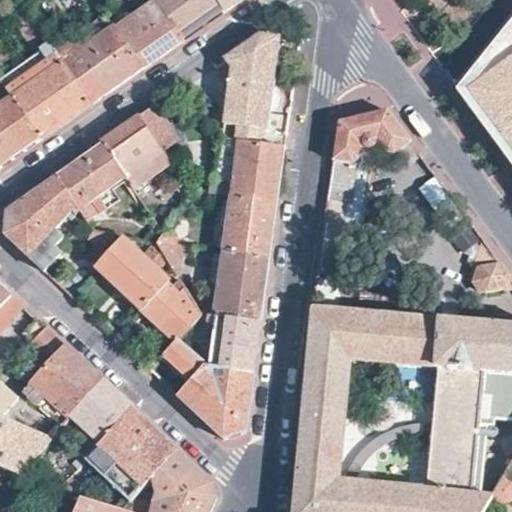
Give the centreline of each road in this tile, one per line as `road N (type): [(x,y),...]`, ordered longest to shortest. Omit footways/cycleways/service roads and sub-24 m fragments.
road 1 (residential): [(322,0),(269,506)]
road 2 (residential): [(0,194),(282,0)]
road 3 (residential): [(0,256),(241,480)]
road 4 (tertiary): [(511,241),(339,0)]
